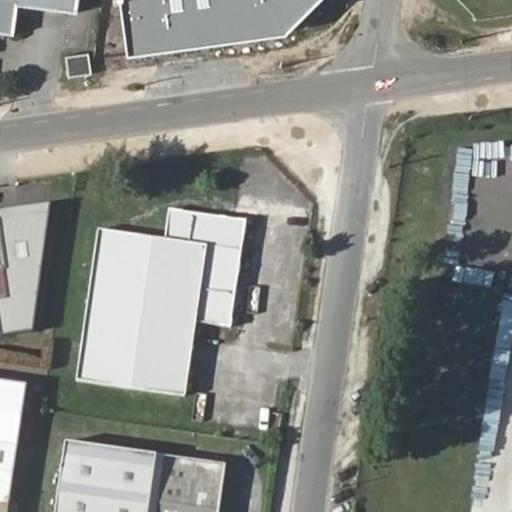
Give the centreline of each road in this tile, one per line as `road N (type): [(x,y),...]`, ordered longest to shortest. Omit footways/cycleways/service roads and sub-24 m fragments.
road 1 (unclassified): [(319,511),(382,90)]
road 2 (unclassified): [(0,144),(382,90)]
road 3 (unclassified): [(382,90),(511,71)]
